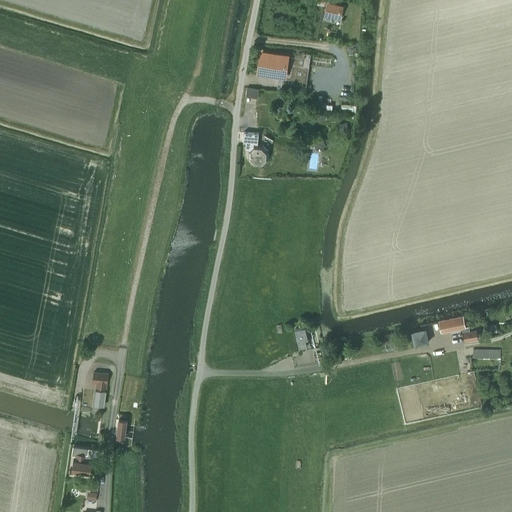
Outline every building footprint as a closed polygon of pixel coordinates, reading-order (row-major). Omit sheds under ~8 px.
[(327,2),(324,16),(340,20),(343,5),(327,2)] [(261,53),(258,73),(284,76),(287,57),(261,53)] [(243,134),(243,143),(245,143),(245,149),(249,150),(248,150),(248,159),(254,165),(262,165),(268,159),(268,151),(263,145),(254,145),(253,146),(254,144),(258,144),(258,135),(243,134)] [(323,138),(313,141),(315,149),(325,146),(323,138)] [(441,332),(461,328),(466,327),(463,315),(439,320),(441,332)] [(308,338),(306,332),(305,326),(295,329),(299,347),(307,346),(305,339),(308,338)] [(415,345),(427,342),(428,342),(426,328),(412,331),(415,345)] [(476,330),(462,332),(464,341),(477,339),(478,339),(476,330)] [(501,349),(474,348),(474,356),(500,357),(501,349)] [(107,384),(108,384),(109,374),(94,372),(92,382),(97,382),(96,387),(106,388),(107,384)] [(104,406),(106,391),(95,390),(93,404),(104,406)] [(124,437),(126,423),(127,419),(119,418),(116,436),(124,437)] [(72,454),(76,455),(77,453),(85,454),(84,461),(92,462),(92,463),(94,463),(95,456),(97,457),(98,450),(89,448),(73,445),(72,454)] [(91,473),(92,463),(92,462),(84,461),(85,454),(77,453),(76,455),(76,460),(73,459),(72,470),(91,473)] [(88,491),(87,499),(96,501),(97,492),(88,491)]
